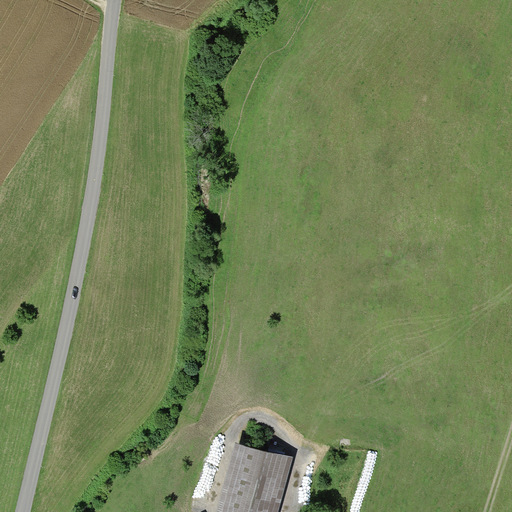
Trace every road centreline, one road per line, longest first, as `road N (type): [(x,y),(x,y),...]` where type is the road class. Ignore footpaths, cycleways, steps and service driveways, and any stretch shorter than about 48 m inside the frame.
road 1 (secondary): [(23,511),(85,239),(113,0)]
road 2 (track): [(287,511),(295,449),(269,423),(251,419),(238,427),(226,455),(213,511)]
